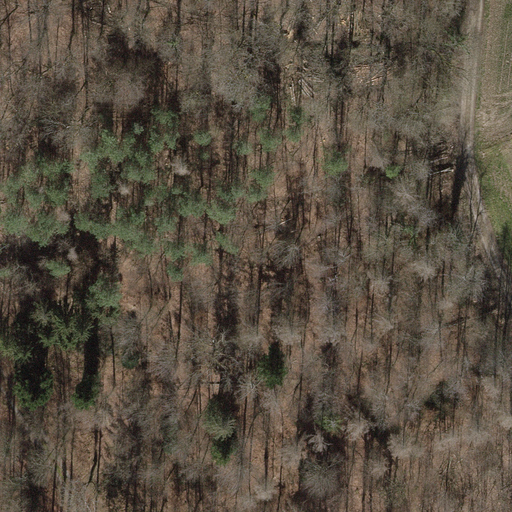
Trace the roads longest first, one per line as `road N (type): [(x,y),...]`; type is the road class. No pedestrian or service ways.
road 1 (track): [(511,311),(472,202),(474,0)]
road 2 (track): [(71,511),(0,406)]
